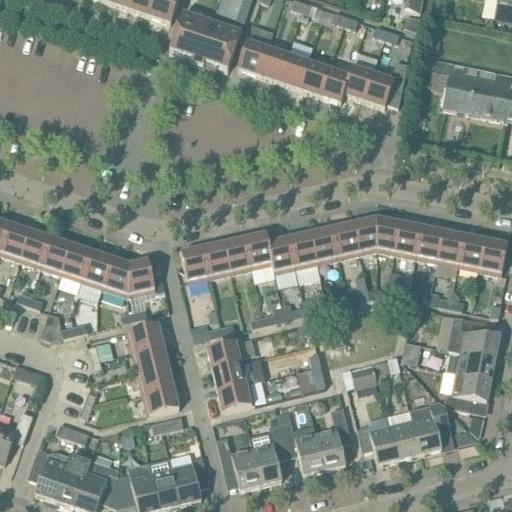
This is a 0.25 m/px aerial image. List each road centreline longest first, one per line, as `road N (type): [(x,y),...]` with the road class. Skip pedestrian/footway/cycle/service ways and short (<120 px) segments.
road 1 (residential): [(156,229),(371,184),(511,211)]
road 2 (residential): [(223,511),(156,229)]
road 3 (residential): [(375,511),(481,473),(505,448),(511,418)]
road 4 (residential): [(0,179),(156,229)]
